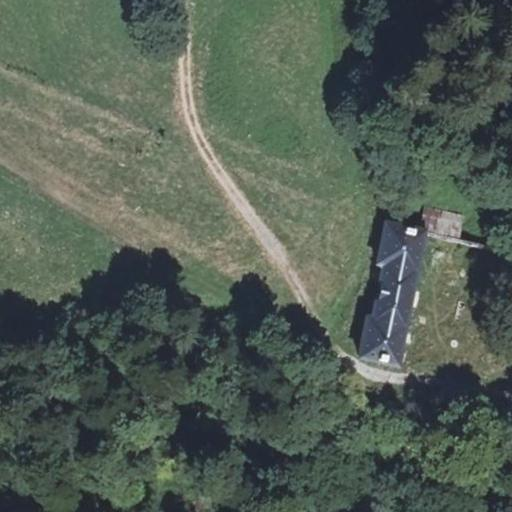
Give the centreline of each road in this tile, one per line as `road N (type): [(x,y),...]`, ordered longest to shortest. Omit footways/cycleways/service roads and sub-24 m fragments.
road 1 (track): [(511,396),(0,428)]
road 2 (track): [(0,159),(332,352)]
